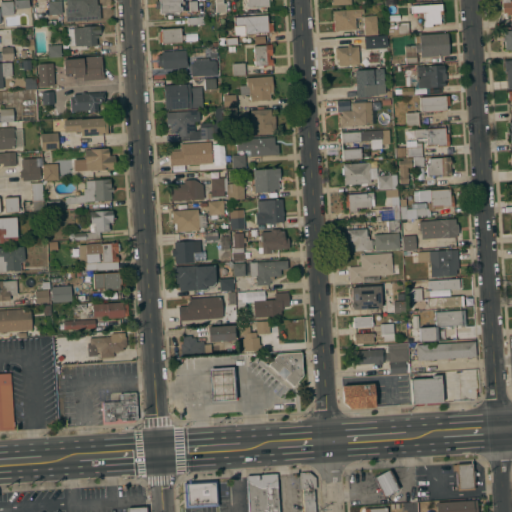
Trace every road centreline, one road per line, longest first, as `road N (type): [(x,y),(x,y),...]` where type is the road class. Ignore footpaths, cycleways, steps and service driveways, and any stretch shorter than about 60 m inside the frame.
road 1 (residential): [(334,511),(298,0)]
road 2 (tertiary): [(162,511),(128,0)]
road 3 (residential): [(502,511),(469,0)]
road 4 (primary): [(159,452),(329,441)]
road 5 (primary): [(329,441),(497,429)]
road 6 (primary): [(0,463),(159,452)]
